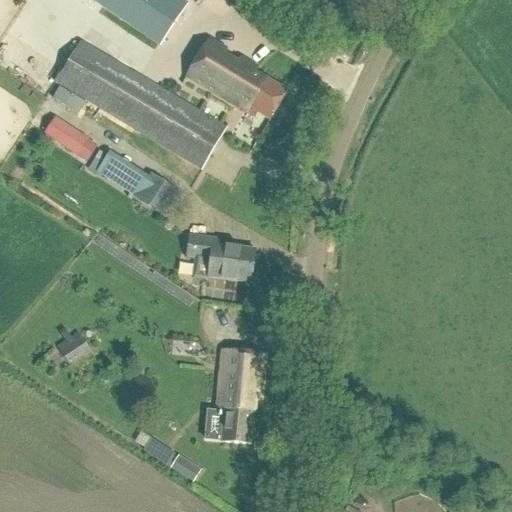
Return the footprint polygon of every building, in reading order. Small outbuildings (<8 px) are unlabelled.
[(88,0),(160,48),(189,4),(182,0),(88,0)] [(238,62),(224,54),(227,49),(209,38),(185,77),(254,120),(257,115),(269,122),(287,93),(256,74),(259,68),(241,57),(238,62)] [(55,85),(201,172),(227,129),(81,41),(55,85)] [(54,100),(79,115),(85,105),(60,89),(54,100)] [(20,107),(46,122),(53,109),(27,95),(20,107)] [(44,136),(76,157),(87,141),(55,120),(44,136)] [(55,169),(65,152),(21,126),(11,143),(55,169)] [(150,176),(136,199),(163,216),(177,193),(150,176)] [(122,214),(134,190),(113,180),(101,204),(122,214)] [(252,285),(257,251),(219,246),(220,240),(189,236),(186,259),(208,262),(206,279),(252,285)] [(193,277),(191,290),(219,295),(222,283),(193,277)] [(172,340),(191,340),(191,304),(172,305),(172,340)] [(57,349),(67,364),(89,350),(79,335),(57,349)] [(155,348),(136,350),(138,365),(156,363),(155,348)] [(263,400),(267,358),(221,353),(215,414),(222,415),(220,445),(252,448),(255,416),(256,416),(258,399),(263,400)] [(173,412),(170,427),(184,430),(187,415),(173,412)] [(169,473),(192,488),(201,475),(178,460),(169,473)]
